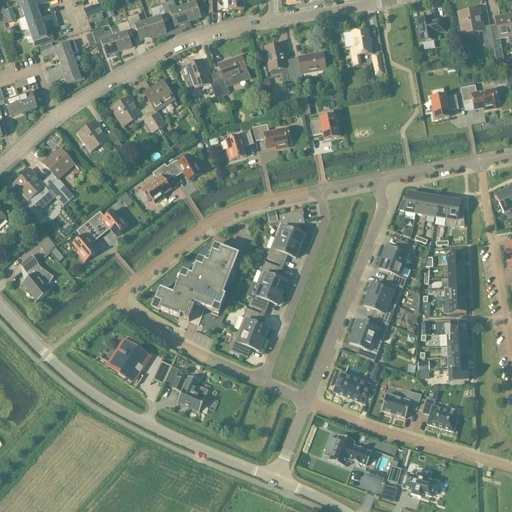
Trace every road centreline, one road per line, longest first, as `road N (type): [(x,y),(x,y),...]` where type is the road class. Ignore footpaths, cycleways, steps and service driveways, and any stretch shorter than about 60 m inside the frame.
road 1 (residential): [(260,381),(145,325),(119,297),(209,223),(320,189)]
road 2 (unclassified): [(275,479),(170,437),(100,397),(0,308)]
road 3 (residential): [(0,164),(111,78),(205,35),(271,23)]
road 4 (residential): [(377,178),(382,209),(306,401)]
road 5 (residential): [(511,469),(306,401)]
road 6 (residential): [(320,189),(323,227),(260,381)]
road 7 (residential): [(478,161),(511,346)]
